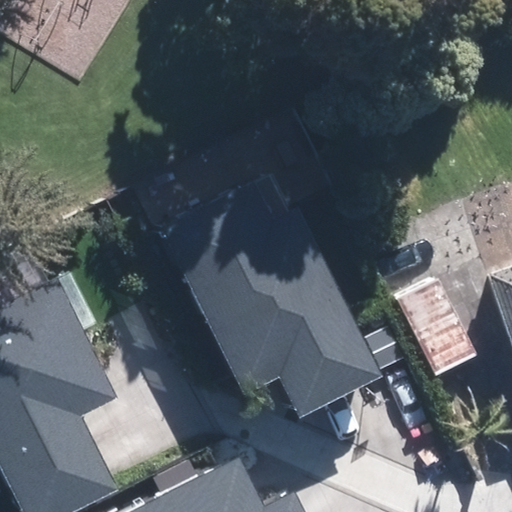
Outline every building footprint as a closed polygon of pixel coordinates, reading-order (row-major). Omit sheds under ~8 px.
[(280,172),(162,229),(242,392),(280,374),(299,413),(379,375),(280,172)] [(41,254),(0,273),(0,470),(20,511),(63,511),(113,488),(78,415),(112,399),(41,254)] [(511,257),(477,269),(511,368),(511,382),(511,257)] [(427,265),(383,286),(427,373),(471,351),(427,265)] [(302,511),(292,491),(263,506),(240,459),(130,511),(302,511)]
